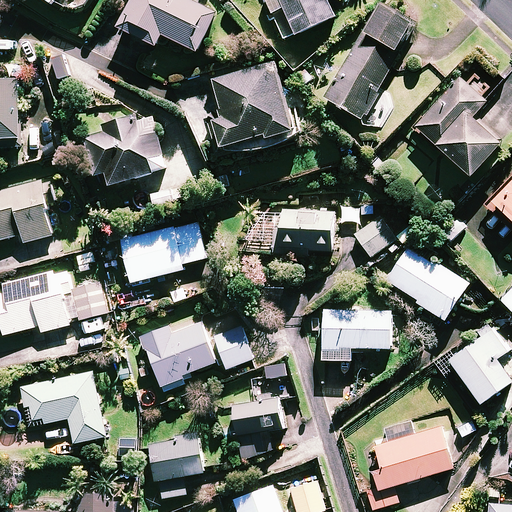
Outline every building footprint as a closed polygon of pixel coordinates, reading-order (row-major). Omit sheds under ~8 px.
[(219,15),(187,0),(134,0),(120,29),(159,48),(165,36),(200,53),(219,15)] [(338,18),(329,0),(266,0),(286,42),(338,18)] [(418,26),(383,6),(330,101),(365,120),(418,26)] [(298,140),(276,64),(217,82),(226,112),(210,116),(222,157),(254,148),(256,152),(298,140)] [(489,103),(460,78),(416,127),(475,178),(505,144),(476,118),(489,103)] [(0,140),(24,139),(20,81),(0,82),(0,140)] [(139,124),(137,118),(85,133),(99,178),(109,174),(113,188),(171,171),(156,119),(139,124)] [(58,204),(52,180),(0,192),(0,241),(25,236),(27,244),(55,237),(47,206),(58,204)] [(511,185),(495,203),(511,218),(511,185)] [(335,213),(274,213),(274,252),(335,252),(335,213)] [(400,239),(383,217),(357,236),(374,259),(400,239)] [(209,259),(199,222),(123,241),(134,284),(187,270),(186,265),(209,259)] [(471,285),(411,249),(390,284),(450,320),(471,285)] [(75,293),(69,269),(5,285),(7,293),(0,294),(0,326),(4,325),(7,336),(43,327),(44,331),(114,313),(107,285),(75,293)] [(393,350),(394,313),(327,311),(326,362),(354,362),(354,349),(393,350)] [(209,337),(203,322),(174,333),(172,326),(145,336),(164,388),(186,380),(185,376),(219,364),(209,337)] [(256,360),(243,327),(217,337),(229,370),(256,360)] [(509,352),(493,330),(441,369),(446,376),(456,368),(484,405),(511,384),(511,379),(498,361),(509,352)] [(109,437),(95,373),(24,388),(32,428),(71,419),(77,444),(109,437)] [(284,410),(281,399),(235,407),(245,459),(275,453),(272,433),(302,428),(298,408),(284,410)] [(455,469),(443,428),(378,448),(386,474),(376,477),(380,489),(370,492),(376,511),(401,503),(396,487),(455,469)] [(208,473),(200,436),(152,446),(163,500),(189,495),(185,478),(208,473)] [(235,486),(234,474),(209,476),(210,488),(235,486)] [(325,511),(327,511),(319,483),(294,490),(299,511),(325,511)] [(136,511),(137,496),(96,495),(95,511),(38,511),(19,511),(136,511)] [(511,511),(511,503),(489,502),(487,511),(511,511)]
